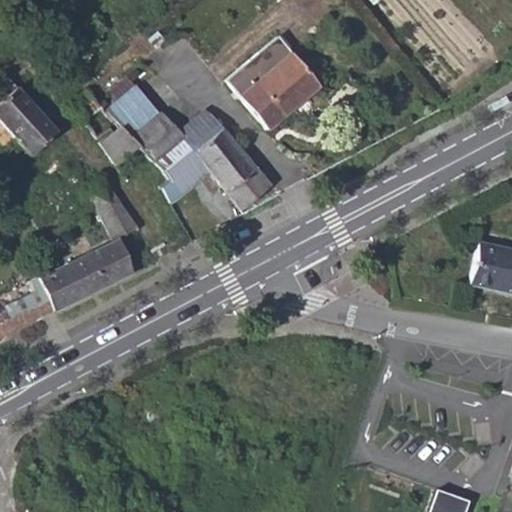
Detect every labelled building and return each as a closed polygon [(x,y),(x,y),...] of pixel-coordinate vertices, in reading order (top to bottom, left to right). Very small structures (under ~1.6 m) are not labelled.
[(225,83),(263,131),(316,87),(276,40),(225,83)] [(0,124),(29,156),(54,133),(6,81),(0,86),(0,124)] [(82,88),(65,103),(94,139),(113,124),(104,115),(82,88)] [(504,103),(500,96),(483,105),(485,109),(487,112),(504,103)] [(113,124),(127,139),(144,124),(119,99),(104,115),(113,124)] [(208,174),(238,210),(244,205),(267,187),(203,112),(178,132),(158,113),(144,124),(127,139),(136,148),(154,166),(168,182),(159,190),(168,205),(208,174)] [(113,166),(136,148),(127,139),(113,124),(94,139),(113,166)] [(47,182),(17,211),(37,232),(44,226),(71,200),(83,189),(56,159),(38,174),(47,182)] [(85,194),(87,198),(113,243),(115,241),(132,233),(136,231),(102,183),(85,194)] [(44,226),(50,231),(78,206),(71,200),(44,226)] [(115,241),(123,258),(140,250),(132,233),(115,241)] [(0,335),(130,273),(123,258),(115,241),(113,243),(24,285),(30,293),(0,308),(0,335)] [(511,247),(475,241),(467,285),(511,293),(511,247)] [(458,511),(462,501),(430,490),(422,511),(458,511)]
